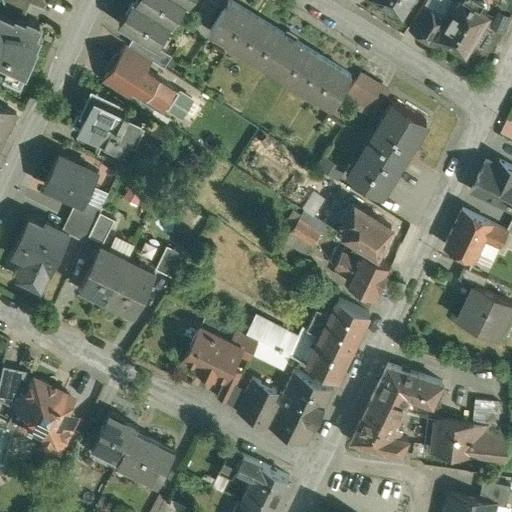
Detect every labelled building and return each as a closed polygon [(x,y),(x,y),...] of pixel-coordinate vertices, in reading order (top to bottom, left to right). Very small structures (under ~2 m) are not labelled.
[(4,0),(5,3),(26,12),(31,1),(45,7),(48,0),(4,0)] [(191,0),(137,0),(137,2),(134,0),(120,22),(156,46),(170,25),(173,26),(186,4),(188,5),(191,0)] [(384,0),(403,11),(409,0),(384,0)] [(458,0),(448,18),(424,3),(410,25),(438,42),(442,35),(453,42),(450,45),(462,52),(464,49),(466,50),(472,40),(474,41),(481,30),(479,29),(489,12),(479,6),(482,0),(458,0)] [(352,74),(297,41),(298,41),(286,34),(286,35),(231,2),(213,33),(333,105),(352,74)] [(16,17),(2,10),(0,13),(0,57),(9,61),(3,74),(21,83),(40,43),(36,41),(40,33),(36,31),(41,21),(29,16),(28,19),(18,14),(16,17)] [(128,42),(104,79),(129,96),(135,86),(149,95),(160,76),(147,68),(153,58),(128,42)] [(362,73),(350,93),(360,99),(372,80),(362,73)] [(175,86),(160,76),(149,95),(163,104),(175,86)] [(390,90),(372,80),(360,99),(377,110),(390,90)] [(112,98),(107,96),(108,95),(102,92),(103,90),(92,85),(87,97),(81,98),(78,107),(78,106),(71,122),(73,128),(78,130),(77,131),(98,139),(93,150),(128,163),(129,159),(134,160),(137,152),(154,158),(158,148),(163,150),(166,141),(163,135),(133,122),(136,116),(124,110),(124,108),(120,106),(121,104),(111,100),(112,98)] [(394,101),(387,113),(386,113),(356,160),(357,161),(350,173),(348,171),(347,171),(381,192),(426,119),(393,99),(392,100),(394,101)] [(16,112),(0,104),(0,139),(2,140),(16,112)] [(99,170),(60,151),(45,183),(77,198),(84,201),(86,198),(99,170)] [(344,167),(325,155),(319,165),(338,177),(344,167)] [(511,164),(500,158),(497,164),(486,158),(471,189),(511,208),(511,164)] [(103,206),(86,198),(84,201),(77,198),(73,207),(97,218),(101,210),(103,206)] [(370,209),(369,210),(356,201),(343,220),(348,223),(342,232),(376,254),(385,239),(391,239),(395,231),(392,225),(392,224),(381,216),(370,209)] [(97,218),(73,207),(64,228),(70,231),(87,240),(90,233),(97,218)] [(508,229),(463,207),(445,244),(475,258),(485,238),(500,245),(507,231),(508,229)] [(326,222),(304,208),(301,213),(293,209),(283,225),(286,227),(279,238),(284,242),(285,241),(306,254),(326,222)] [(116,217),(101,210),(97,218),(90,233),(104,240),(116,217)] [(44,223),(29,216),(13,250),(28,257),(20,275),(41,285),(49,267),(52,268),(70,231),(64,228),(46,219),(44,223)] [(101,243),(81,283),(110,298),(129,257),(101,243)] [(189,254),(168,243),(156,266),(175,276),(189,254)] [(391,264),(360,250),(356,258),(348,274),(345,281),(376,295),(391,264)] [(356,258),(340,251),(333,267),(348,274),(356,258)] [(156,270),(129,257),(110,298),(136,310),(156,270)] [(488,276),(464,265),(458,277),(474,285),(475,283),(483,286),(488,276)] [(511,300),(483,286),(475,283),(474,285),(459,317),(497,335),(511,303),(511,300)] [(339,297),(331,313),(317,306),(307,327),(298,334),(289,353),(337,377),(369,311),(339,297)] [(297,334),(256,314),(249,330),(248,330),(248,331),(289,353),(298,334),(297,334)] [(231,337),(200,322),(183,357),(199,365),(198,367),(214,375),(215,372),(226,378),(232,367),(240,350),(249,333),(236,326),(231,337)] [(259,338),(249,333),(240,350),(250,355),(253,350),(259,338)] [(289,353),(259,338),(253,350),(283,364),(289,353)] [(443,380),(388,362),(370,399),(402,410),(410,394),(433,402),(443,380)] [(476,365),(454,363),(451,375),(454,379),(455,379),(455,380),(470,385),(476,365)] [(27,369),(4,366),(0,383),(0,400),(31,414),(26,426),(43,433),(40,440),(59,449),(70,427),(60,423),(62,420),(66,422),(68,422),(70,421),(72,419),(72,417),(73,415),(72,414),(72,412),(71,411),(67,409),(72,399),(71,396),(69,394),(67,393),(65,393),(63,393),(61,394),(60,397),(52,393),(56,386),(34,375),(33,377),(26,374),(27,369)] [(232,367),(226,378),(217,396),(228,402),(237,384),(242,372),(232,367)] [(333,386),(295,368),(279,400),(268,423),(306,441),(333,386)] [(277,388),(252,376),(247,388),(238,406),(237,408),(268,423),(279,400),(273,397),(277,388)] [(247,388),(237,384),(228,402),(238,406),(247,388)] [(500,400),(476,397),(473,421),(486,423),(497,424),(500,400)] [(370,399),(352,437),(355,438),(356,440),(356,442),(358,444),(360,445),(363,446),(365,445),(367,444),(369,442),(384,447),(401,450),(408,436),(398,434),(402,425),(396,422),(402,410),(370,399)] [(439,410),(422,406),(420,414),(436,417),(437,417),(439,410)] [(127,419),(110,410),(92,446),(93,447),(94,446),(119,458),(117,462),(118,463),(137,424),(136,423),(135,426),(126,421),(127,419)] [(437,417),(436,417),(433,448),(504,456),(507,431),(485,428),(486,423),(473,421),(437,417)] [(144,434),(135,431),(138,425),(137,424),(118,463),(142,475),(144,470),(159,477),(157,482),(158,482),(175,448),(144,432),(144,434)] [(244,452),(231,445),(220,468),(233,474),(238,465),(244,452)] [(292,474),(244,452),(238,465),(254,473),(243,496),(274,511),(292,474)] [(511,484),(483,478),(479,497),(495,501),(495,502),(506,504),(511,484)] [(479,497),(450,491),(445,511),(492,511),(495,502),(495,501),(479,497)] [(183,511),(187,504),(166,494),(156,511),(183,511)] [(264,511),(240,500),(234,511),(264,511)]
